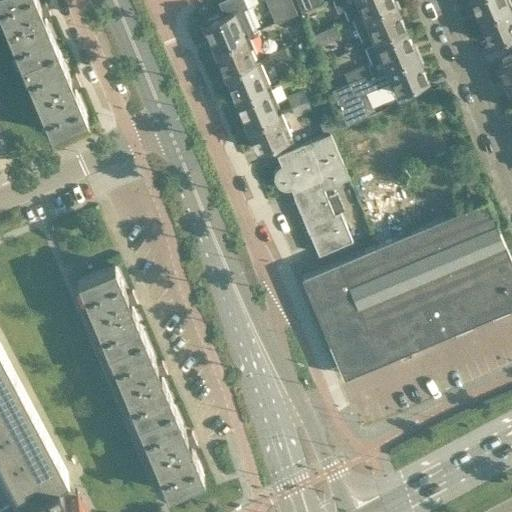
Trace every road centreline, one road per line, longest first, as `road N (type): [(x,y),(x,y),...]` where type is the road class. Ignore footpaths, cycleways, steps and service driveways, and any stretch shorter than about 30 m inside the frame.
road 1 (unclassified): [(261,363),(279,295),(158,8)]
road 2 (secondary): [(261,363),(167,128)]
road 3 (unclassified): [(511,191),(428,0)]
road 4 (residential): [(78,0),(135,142)]
road 5 (primary): [(511,440),(382,511)]
road 6 (residential): [(135,142),(0,199)]
road 7 (secondary): [(167,128),(112,0)]
